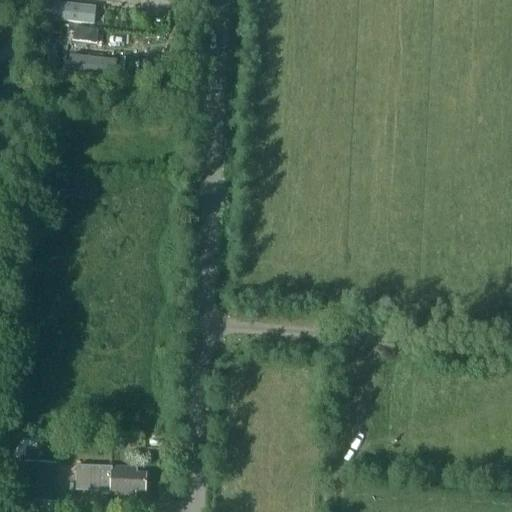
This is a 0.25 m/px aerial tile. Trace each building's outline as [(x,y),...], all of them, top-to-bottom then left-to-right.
[(46,0),(44,18),(94,26),(97,7),(53,0),(46,0)] [(61,41),(62,30),(49,28),(48,40),(61,41)] [(97,46),(99,31),(74,28),(73,43),(97,46)] [(71,57),(69,73),(115,79),(117,62),(71,57)] [(7,501),(8,501),(57,503),(59,465),(10,462),(7,501)] [(140,469),(98,467),(78,466),(77,491),(113,493),(113,496),(139,497),(139,493),(148,493),(149,475),(140,474),(140,469)]
